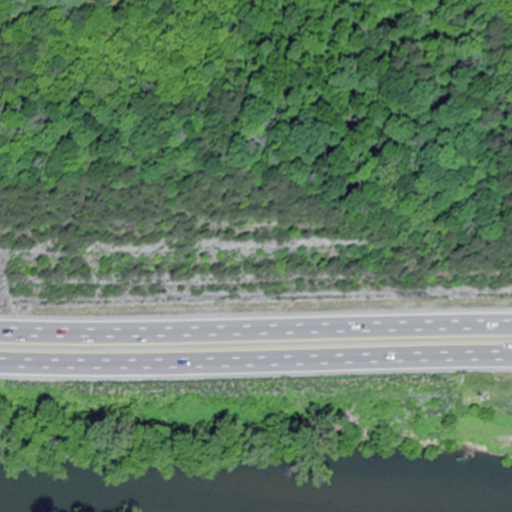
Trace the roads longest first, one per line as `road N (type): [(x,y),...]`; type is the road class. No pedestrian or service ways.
road 1 (trunk): [(0,363),(511,357)]
road 2 (trunk): [(511,327),(0,331)]
